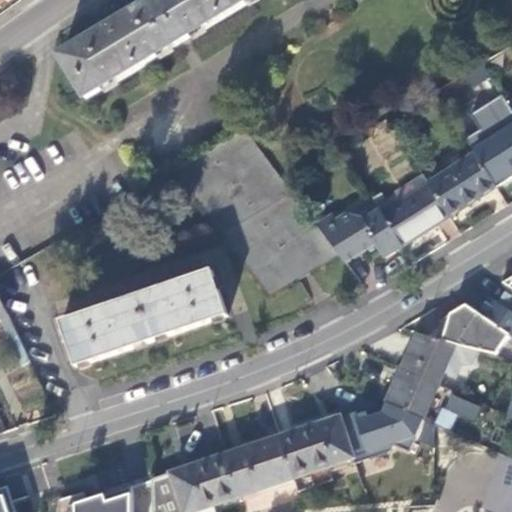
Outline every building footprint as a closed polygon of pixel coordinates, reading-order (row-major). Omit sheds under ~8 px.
[(69,71),(86,99),(115,81),(117,83),(160,57),(159,55),(247,6),(245,3),(249,0),(153,0),(138,9),(137,8),(110,24),(106,17),(92,25),(97,33),(84,40),(85,41),(60,56),(69,71)] [(487,72),(482,64),(463,75),(469,83),(487,72)] [(507,134),(511,130),(511,111),(505,101),(491,110),(507,134)] [(246,130),(175,173),(225,243),(268,300),(299,280),(304,277),(310,273),(339,254),(317,224),(246,130)] [(476,156),(498,189),(511,179),(511,141),(507,134),(475,154),(476,156)] [(431,188),(450,219),(498,189),(476,156),(429,186),(431,188)] [(382,213),(405,248),(450,219),(431,188),(402,206),(399,202),(382,213)] [(317,224),(339,254),(348,264),(378,246),(386,260),(405,248),(382,213),(372,198),(366,203),(374,214),(365,220),(348,214),(337,221),(333,214),(317,224)] [(61,321),(77,367),(229,317),(213,271),(61,321)] [(511,277),(503,283),(509,286),(499,303),(511,311),(511,277)] [(511,311),(499,303),(490,296),(478,312),(466,305),(451,314),(448,322),(442,320),(436,339),(456,346),(497,357),(511,336),(511,311)] [(30,361),(0,297),(0,318),(22,364),(30,361)] [(436,339),(418,334),(404,369),(440,385),(456,346),(436,339)] [(440,385),(404,369),(388,404),(424,421),(440,385)] [(448,394),(437,423),(467,435),(478,405),(448,394)] [(339,416),(280,435),(296,479),(354,460),(339,416)] [(280,435),(228,453),(243,497),(296,479),(280,435)] [(197,511),(243,497),(228,453),(218,457),(151,480),(151,511),(197,511)] [(490,494),(511,498),(511,458),(499,453),(490,494)] [(151,511),(151,480),(141,484),(97,497),(93,498),(65,507),(64,511),(151,511)] [(0,511),(13,511),(11,503),(6,488),(0,490),(0,511)] [(511,511),(511,498),(490,494),(485,511),(511,511)]
